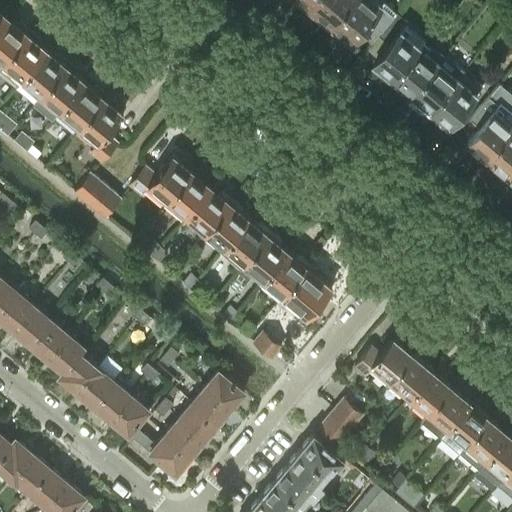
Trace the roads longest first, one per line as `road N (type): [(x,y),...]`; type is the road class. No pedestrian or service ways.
road 1 (residential): [(189,511),(428,228)]
road 2 (secondary): [(428,228),(159,0)]
road 3 (residential): [(165,511),(0,372)]
